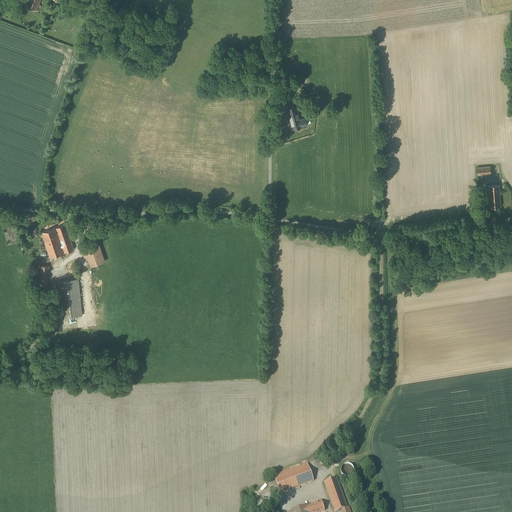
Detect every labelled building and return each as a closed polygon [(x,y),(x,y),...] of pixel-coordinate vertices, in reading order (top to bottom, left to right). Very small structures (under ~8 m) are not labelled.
[(49,0),(27,0),(25,6),(36,10),(37,8),(45,11),(49,0)] [(290,89),(282,84),(277,92),(285,97),(290,89)] [(297,107),(287,109),(291,123),(290,123),(292,129),(302,126),(306,125),(306,124),(305,119),(304,119),(300,120),(297,107)] [(490,166),(476,167),(477,175),(491,174),(490,166)] [(500,191),(488,192),(489,207),(501,206),(500,191)] [(41,233),(44,241),(68,233),(65,225),(41,233)] [(74,249),(68,233),(44,241),(49,257),(74,249)] [(98,242),(81,248),(84,258),(88,257),(91,266),(105,262),(98,242)] [(50,267),(41,266),(39,286),(48,286),(50,267)] [(82,315),(79,279),(57,281),(61,317),(82,315)] [(52,320),(47,335),(52,337),(57,322),(52,320)] [(307,462),(273,474),(280,494),(314,482),(307,462)] [(336,479),(325,483),(335,511),(347,507),(336,479)] [(324,511),(321,503),(293,511),(324,511)]
